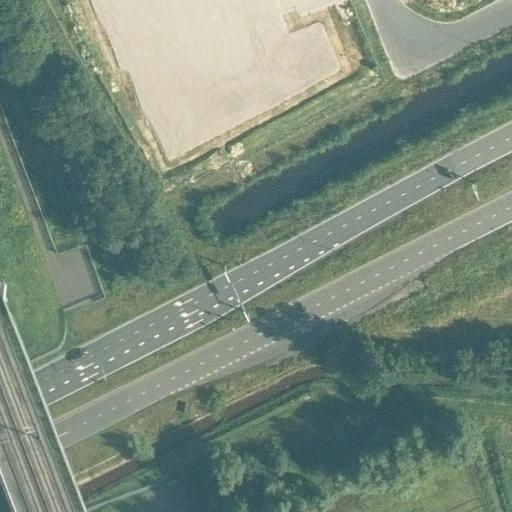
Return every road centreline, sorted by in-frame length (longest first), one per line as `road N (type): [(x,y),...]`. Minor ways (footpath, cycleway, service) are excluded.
road 1 (trunk): [(511,138),(0,405)]
road 2 (primary): [(0,465),(511,206)]
road 3 (unclassified): [(380,0),(402,29),(427,39),(456,37),(511,10)]
